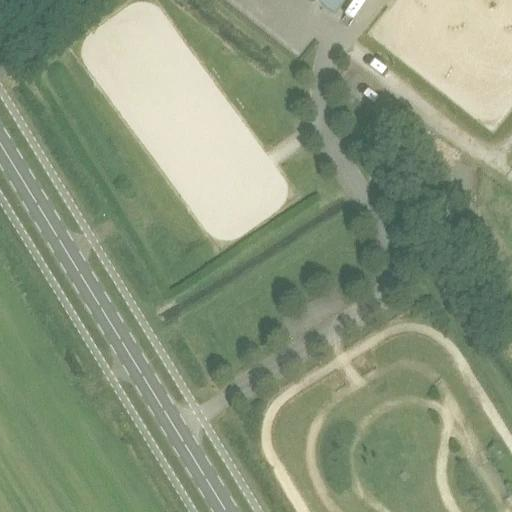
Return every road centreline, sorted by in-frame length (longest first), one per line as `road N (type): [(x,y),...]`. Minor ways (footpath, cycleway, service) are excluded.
road 1 (secondary): [(223,511),(0,146)]
road 2 (track): [(334,48),(511,183)]
